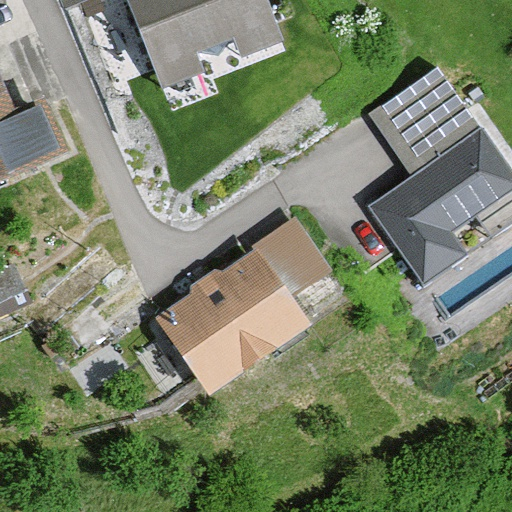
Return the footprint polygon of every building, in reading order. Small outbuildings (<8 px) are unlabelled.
[(276,32),(263,0),(125,0),(158,80),(194,66),(185,43),(223,27),(233,50),(276,32)] [(471,118),(429,60),(363,109),(405,167),(471,118)] [(0,164),(51,142),(26,87),(0,98),(0,164)] [(510,171),(471,118),(405,167),(360,200),(413,273),(456,241),(442,221),(510,171)] [(511,186),(458,217),(469,237),(511,212),(511,186)] [(324,262),(288,210),(247,239),(284,291),(324,262)] [(284,291),(247,239),(144,312),(197,386),(300,313),(284,291)]
